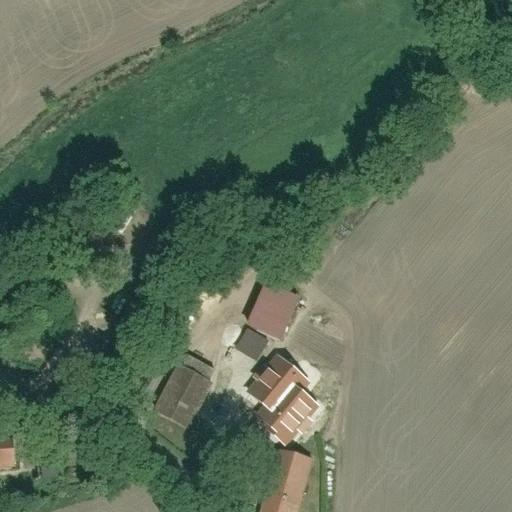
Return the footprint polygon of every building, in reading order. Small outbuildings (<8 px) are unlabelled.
[(108,269),(109,229),(81,229),(81,258),(90,258),(89,268),(108,269)] [(250,329),(277,339),(292,299),(265,289),(250,329)] [(245,358),(258,363),(263,349),(250,344),(245,358)] [(220,353),(214,375),(238,381),(244,360),(220,353)] [(267,410),(259,419),(270,428),(268,431),(285,445),(316,407),(299,393),(308,382),(280,359),(250,396),(267,410)] [(205,394),(170,374),(145,417),(181,437),(205,394)] [(0,436),(0,473),(14,473),(11,435),(0,436)] [(276,457),(258,511),(294,511),(309,468),(276,457)]
